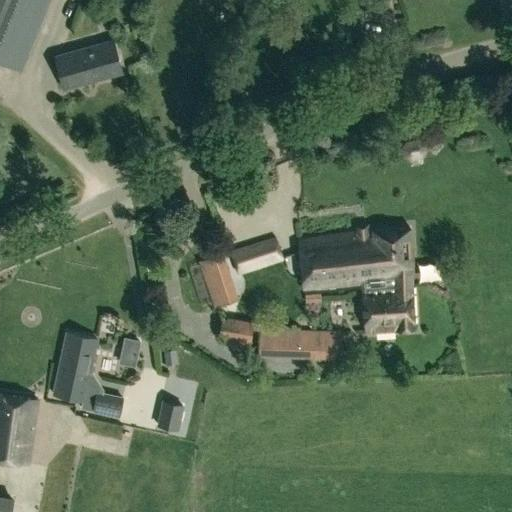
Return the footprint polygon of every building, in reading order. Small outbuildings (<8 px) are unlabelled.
[(0,0),(0,62),(21,71),(50,0),(0,0)] [(403,6),(378,17),(399,61),(424,50),(403,6)] [(64,90),(122,73),(113,42),(55,58),(64,90)] [(362,284),(362,290),(412,286),(410,229),(372,232),(299,242),(304,290),(362,284)] [(236,272),(283,258),(277,237),(230,253),(236,272)] [(239,300),(224,253),(199,262),(214,308),(239,300)] [(414,330),(412,286),(362,290),(365,334),(414,330)] [(254,322),(224,317),(220,340),(250,344),(254,322)] [(261,329),(260,356),(341,358),(342,331),(261,329)] [(88,384),(96,348),(98,340),(68,333),(54,395),(83,402),(81,408),(119,417),(123,399),(98,393),(93,386),(88,384)] [(0,461),(28,465),(36,399),(0,394),(0,461)] [(163,401),(158,424),(177,429),(182,405),(163,401)] [(0,493),(0,511),(14,511),(17,496),(0,493)]
